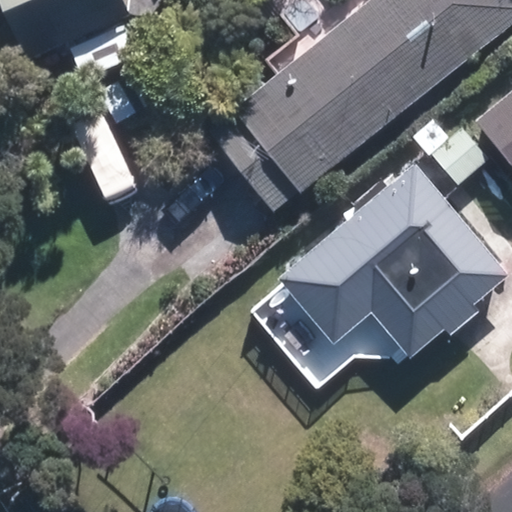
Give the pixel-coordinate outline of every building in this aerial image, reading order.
[(0,0),(0,14),(10,38),(89,0),(0,0)] [(266,204),(511,11),(511,0),(346,0),(197,117),(266,204)] [(511,74),(466,112),(511,168),(511,74)] [(483,153),(456,120),(425,146),(452,179),(483,153)] [(500,267),(405,153),(266,267),(323,335),(362,303),(400,349),(435,320),(442,328),(472,303),(465,296),(500,267)]
